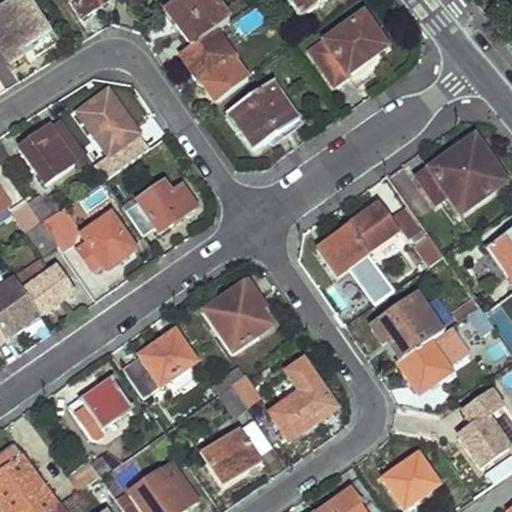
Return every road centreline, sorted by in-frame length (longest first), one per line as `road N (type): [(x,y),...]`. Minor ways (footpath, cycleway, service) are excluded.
road 1 (residential): [(254,511),(358,438),(373,412),(365,386),(253,219)]
road 2 (residential): [(253,219),(146,72),(126,57),(99,56),(0,117)]
road 3 (residential): [(0,394),(253,219)]
road 4 (residential): [(253,219),(473,67)]
